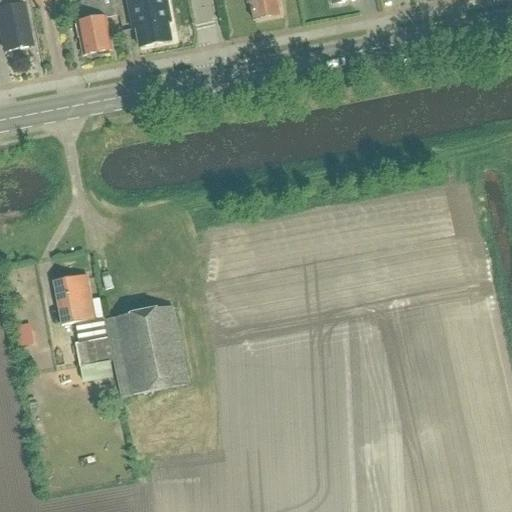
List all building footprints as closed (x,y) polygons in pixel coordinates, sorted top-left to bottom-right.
[(0,0),(0,18),(7,53),(32,48),(24,8),(22,0),(0,0)] [(84,58),(112,53),(105,21),(117,19),(113,0),(97,0),(81,3),(85,25),(78,27),(84,58)] [(136,30),(140,49),(163,45),(170,43),(167,25),(171,24),(166,0),(127,0),(133,31),(136,30)] [(246,0),(248,6),(251,6),(254,22),(279,17),(276,1),(279,1),(278,0),(246,0)] [(62,328),(96,322),(87,277),(54,284),(62,328)] [(105,323),(109,340),(114,364),(122,400),(189,386),(172,309),(105,323)] [(21,347),(33,344),(29,324),(17,327),(21,347)] [(110,364),(114,364),(109,340),(76,346),(81,369),(83,385),(113,379),(110,364)]
